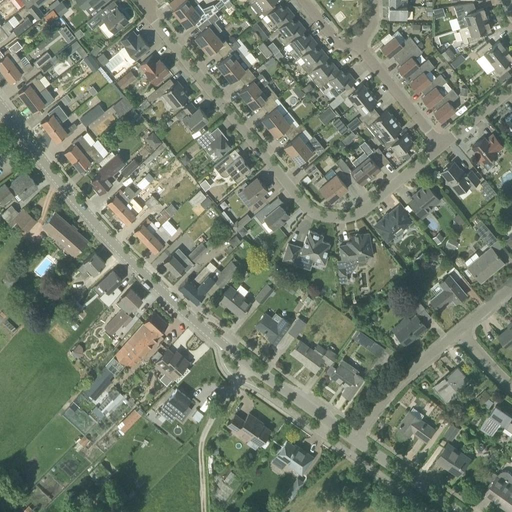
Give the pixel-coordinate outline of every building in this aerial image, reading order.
[(77,0),(84,8),(92,2),(97,8),(106,0),(77,0)] [(176,0),(179,4),(172,10),(179,18),(198,2),(196,0),(176,0)] [(229,0),(228,0),(224,3),(229,8),(233,4),(229,0)] [(270,4),(274,0),(257,0),(264,8),(260,11),(264,16),(267,14),(274,8),(270,4)] [(9,1),(5,5),(12,13),(16,9),(9,1)] [(54,8),(60,16),(65,12),(69,9),(62,1),(60,2),(54,8)] [(214,3),(203,8),(198,2),(179,18),(186,27),(193,21),(198,26),(215,12),(218,9),(214,3)] [(34,3),(28,8),(37,19),(43,14),(38,7),(34,3)] [(472,11),(471,7),(474,6),(473,3),(454,6),(457,15),(457,18),(460,28),(488,18),(485,7),(473,11),(472,11)] [(284,9),(279,4),(274,8),(267,14),(271,19),(267,23),(274,31),(278,28),(291,18),(294,15),(287,6),(284,9)] [(406,18),(407,6),(389,6),(388,18),(406,18)] [(129,21),(117,7),(107,15),(102,9),(93,17),(99,24),(109,37),(114,32),(114,33),(129,21)] [(441,7),(432,8),(434,16),(442,14),(441,7)] [(53,10),(49,13),(53,19),(58,16),(53,10)] [(202,46),(216,34),(222,29),(215,20),(219,17),(215,12),(198,26),(202,31),(194,37),(202,46)] [(17,35),(32,23),(28,18),(13,30),(17,35)] [(295,22),(291,18),(278,28),(282,33),(278,37),(285,45),(290,42),(302,31),(305,29),(298,20),(295,22)] [(481,38),(479,33),(480,33),(492,29),(488,18),(460,28),(458,28),(463,43),(465,44),(484,37),(481,38)] [(0,43),(9,36),(8,35),(12,32),(9,30),(14,26),(9,19),(0,26),(0,43)] [(66,42),(74,37),(64,25),(57,30),(66,42)] [(257,33),(263,40),(268,36),(262,29),(257,33)] [(410,36),(405,39),(398,30),(391,36),(393,38),(385,44),(381,48),(382,49),(381,50),(384,54),(385,54),(387,55),(390,52),(396,60),(416,43),(412,38),(410,36)] [(139,38),(133,31),(121,40),(125,45),(125,46),(136,59),(150,47),(139,34),(141,37),(139,38)] [(306,36),(302,31),(290,42),(294,47),(289,51),(296,59),(301,56),(313,45),(317,43),(309,34),(306,36)] [(223,42),(216,34),(202,46),(209,54),(216,48),(220,53),(230,45),(226,40),(223,42)] [(507,48),(500,39),(491,47),(490,47),(487,43),(489,41),(476,52),(480,57),(484,54),(490,62),(507,48)] [(77,40),(67,47),(71,52),(81,45),(77,40)] [(224,73),(238,61),(243,57),(236,48),(240,45),(236,40),(230,45),(220,53),(224,58),(217,64),(224,73)] [(419,65),(413,58),(422,51),(420,49),(417,44),(416,43),(396,60),(402,67),(399,70),(400,71),(399,72),(402,77),(403,76),(405,77),(408,74),(419,65)] [(313,45),(301,56),(305,61),(301,65),(308,73),(325,59),(328,57),(321,48),(317,50),(313,45)] [(0,68),(3,72),(21,58),(14,50),(15,49),(13,46),(10,48),(3,54),(4,55),(0,58),(0,68)] [(446,61),(453,55),(447,47),(439,53),(446,61)] [(508,69),(505,65),(511,58),(511,53),(507,48),(490,62),(494,67),(491,70),(498,78),(510,68),(508,69)] [(39,67),(52,57),(47,51),(33,62),(38,68),(39,67)] [(152,55),(140,65),(145,71),(154,82),(156,84),(163,78),(162,76),(169,70),(160,59),(157,61),(152,55)] [(44,73),(57,63),(52,57),(39,67),(44,73)] [(26,65),(21,59),(21,58),(3,72),(10,82),(19,75),(21,77),(33,67),(29,62),(26,65)] [(420,89),(431,80),(425,73),(434,66),(428,58),(419,65),(408,74),(413,80),(409,82),(412,86),(411,87),(414,91),(416,91),(417,92),(420,89)] [(329,64),(325,59),(308,73),(319,87),(339,71),(332,62),(329,64)] [(242,80),(252,72),(248,67),(245,70),(238,61),(224,73),(231,81),(238,75),(242,80)] [(339,71),(319,87),(324,93),(329,89),(335,97),(340,94),(352,84),(356,81),(348,72),(345,74),(341,69),(339,71)] [(123,89),(131,82),(137,77),(131,70),(125,75),(117,82),(123,89)] [(41,90),(45,87),(39,79),(43,76),(40,72),(33,78),(26,83),(27,85),(18,92),(26,102),(37,93),(41,90)] [(256,77),(252,72),(242,80),(246,85),(239,91),(246,100),(268,82),(268,81),(262,73),(261,74),(261,73),(256,77)] [(447,92),(441,85),(446,81),(440,73),(431,80),(420,89),(426,96),(423,99),(424,101),(423,102),(426,106),(428,105),(429,107),(432,104),(443,95),(447,92)] [(174,83),(170,78),(147,96),(152,101),(159,96),(160,97),(163,94),(175,109),(188,97),(184,92),(186,91),(177,80),(174,83)] [(265,107),(274,99),(278,97),(267,83),(268,82),(246,100),(253,108),(260,103),(265,107)] [(347,95),(355,105),(371,91),(367,87),(366,88),(362,83),(356,88),(352,84),(340,94),(344,99),(347,95)] [(311,86),(304,91),(308,96),(315,90),(311,86)] [(455,110),(450,103),(458,96),(452,88),(447,92),(443,95),(432,104),(437,109),(433,112),(436,116),(435,117),(439,121),(440,120),(441,122),(455,110)] [(44,107),(51,101),(41,90),(37,93),(26,102),(33,112),(42,105),(44,107)] [(304,94),(301,90),(296,94),(300,98),(304,94)] [(355,105),(362,114),(369,109),(377,102),(374,97),(375,96),(371,91),(355,105)] [(67,94),(61,99),(65,105),(71,100),(67,94)] [(121,117),(122,116),(131,107),(133,105),(125,96),(112,106),(121,117)] [(268,127),(283,115),(276,107),(279,105),(274,99),(265,107),(269,113),(261,119),(268,127)] [(196,109),(191,102),(175,115),(180,120),(182,119),(187,125),(191,130),(194,129),(195,130),(206,120),(207,116),(199,107),(196,109)] [(322,123),(335,116),(329,106),(316,114),(322,123)] [(139,112),(134,107),(133,108),(132,108),(131,107),(122,116),(124,117),(123,117),(131,124),(140,114),(138,113),(139,112)] [(49,132),(60,123),(54,116),(59,112),(55,108),(49,113),(50,115),(41,122),(49,132)] [(390,114),(386,110),(378,116),(371,122),(379,131),(395,118),(391,113),(390,114)] [(90,115),(82,121),(85,126),(94,119),(90,115)] [(290,124),(283,115),(268,127),(276,136),(283,130),(287,135),(297,127),(292,121),(290,124)] [(357,116),(347,125),(351,130),(361,122),(357,116)] [(332,123),(337,129),(343,124),(339,118),(332,123)] [(391,145),(399,138),(395,134),(402,128),(398,124),(399,123),(395,118),(379,131),(383,136),(379,140),(382,144),(383,144),(387,148),(391,145)] [(73,130),(77,127),(74,123),(65,130),(60,123),(49,132),(56,141),(65,134),(67,136),(73,131),(73,130)] [(291,154),(305,143),(298,134),(305,129),(301,123),(297,127),(287,135),(291,140),(284,146),(291,154)] [(225,135),(218,126),(209,133),(207,131),(208,129),(210,130),(209,129),(197,138),(203,146),(207,143),(212,148),(207,152),(214,160),(219,156),(231,146),(223,136),(225,135)] [(407,132),(399,138),(391,145),(398,155),(401,153),(405,150),(413,142),(410,138),(411,137),(407,132)] [(83,152),(91,145),(83,136),(81,134),(71,142),(73,144),(64,151),(72,161),(83,152)] [(486,139),(485,139),(486,139),(482,142),(480,139),(472,147),(478,155),(476,156),(482,163),(487,169),(494,163),(494,160),(491,156),(503,146),(493,134),(486,139)] [(159,139),(151,145),(154,148),(161,142),(159,139)] [(367,154),(372,150),(365,141),(359,145),(367,154)] [(164,142),(151,154),(154,158),(167,146),(164,142)] [(319,154),(315,149),(312,151),(305,143),(291,154),(298,163),(305,157),(309,162),(319,154)] [(90,165),(97,160),(96,159),(98,157),(96,153),(98,151),(92,144),(91,145),(83,152),(72,161),(80,171),(89,163),(90,165)] [(385,165),(389,162),(389,161),(382,152),(377,156),(385,165)] [(100,194),(112,183),(111,182),(116,178),(113,174),(126,163),(117,153),(98,170),(100,172),(91,180),(95,184),(93,186),(100,194)] [(234,160),(228,154),(214,166),(221,175),(222,175),(223,176),(224,176),(225,176),(226,176),(227,176),(228,175),(230,173),(236,181),(250,169),(246,163),(240,155),(234,160)] [(380,169),(369,155),(363,160),(360,155),(356,158),(372,178),(376,175),(375,174),(380,169)] [(344,173),(350,168),(340,157),(335,161),(339,166),(344,173)] [(368,181),(372,178),(356,158),(352,161),(356,166),(350,171),(362,184),(367,180),(368,181)] [(126,177),(139,164),(134,159),(121,171),(126,177)] [(465,175),(453,161),(447,167),(448,167),(441,172),(446,178),(446,183),(450,184),(458,194),(468,185),(470,188),(479,180),(471,170),(465,175)] [(309,175),(318,168),(313,162),(304,169),(309,175)] [(344,173),(339,166),(334,171),(333,169),(325,175),(328,179),(328,180),(339,194),(348,187),(342,180),(347,176),(344,173)] [(18,201),(38,186),(26,171),(11,182),(16,187),(11,191),(5,183),(0,186),(0,198),(3,203),(13,195),(18,201)] [(148,172),(144,177),(149,182),(154,178),(148,172)] [(331,201),(339,194),(328,180),(324,175),(313,184),(318,189),(319,188),(331,201)] [(144,187),(149,182),(144,177),(136,184),(139,187),(142,189),(144,187)] [(253,210),(266,199),(262,194),(267,189),(257,177),(243,189),(250,197),(245,202),(253,210)] [(201,182),(200,183),(201,184),(205,190),(211,186),(205,179),(201,182)] [(491,196),(496,193),(485,180),(481,183),(485,188),(491,196)] [(440,199),(426,184),(418,190),(419,191),(416,194),(415,193),(413,195),(415,198),(409,203),(421,218),(428,213),(426,210),(440,199)] [(117,213),(131,200),(136,195),(142,189),(139,187),(134,192),(128,185),(122,191),(120,189),(107,202),(117,213)] [(140,201),(149,192),(144,187),(142,189),(136,195),(131,200),(117,213),(127,223),(143,208),(139,205),(137,207),(134,203),(138,199),(140,201)] [(199,190),(188,200),(194,207),(205,197),(206,196),(199,189),(199,190)] [(171,203),(165,209),(171,215),(177,210),(171,203)] [(269,203),(255,215),(262,223),(266,220),(274,229),(289,217),(279,204),(273,209),(269,203)] [(0,221),(6,227),(9,223),(8,222),(19,212),(11,205),(1,214),(2,216),(0,217),(0,221)] [(394,235),(403,227),(410,222),(398,207),(375,225),(380,231),(380,234),(382,234),(387,240),(394,235)] [(27,231),(37,221),(24,208),(9,223),(12,226),(17,221),(27,231)] [(162,224),(171,215),(165,209),(160,213),(161,215),(157,219),(162,224)] [(66,246),(75,254),(87,240),(55,212),(43,225),(66,246)] [(237,220),(234,222),(232,224),(231,225),(236,231),(237,230),(251,218),(248,213),(238,221),(237,220)] [(144,241),(153,233),(146,226),(151,221),(148,217),(134,230),(144,241)] [(488,228),(483,222),(477,227),(475,229),(480,235),(488,228)] [(161,224),(158,228),(153,233),(144,241),(154,252),(172,235),(161,224)] [(306,236),(302,248),(300,247),(288,243),(283,259),(295,263),(298,253),(314,258),(313,260),(325,264),(328,256),(325,255),(329,243),(321,240),(323,235),(309,230),(307,236),(306,236)] [(373,256),(369,233),(360,235),(359,234),(359,235),(356,235),(355,235),(351,236),(352,242),(347,243),(347,244),(339,246),(342,261),(350,259),(350,260),(356,259),(357,261),(360,263),(362,263),(365,261),(367,260),(367,257),(373,256)] [(233,247),(241,241),(236,235),(229,241),(233,247)] [(213,245),(208,240),(204,244),(201,242),(188,255),(195,262),(213,245)] [(495,270),(504,262),(491,247),(468,266),(481,282),(480,280),(494,269),(495,270)] [(94,273),(105,262),(94,251),(83,262),(84,262),(77,268),(82,273),(89,267),(94,273)] [(181,262),(172,253),(163,261),(176,275),(184,266),(191,260),(187,256),(181,262)] [(239,268),(231,261),(232,260),(231,260),(221,271),(217,267),(213,272),(212,272),(209,276),(208,274),(187,296),(196,304),(206,293),(204,291),(214,280),(222,287),(239,268)] [(209,276),(212,272),(205,266),(192,280),(188,277),(178,288),(187,296),(208,274),(209,276)] [(276,268),(267,277),(278,287),(287,278),(276,268)] [(109,308),(122,292),(115,286),(119,281),(109,272),(97,286),(104,292),(98,300),(109,308)] [(9,287),(15,279),(13,278),(7,274),(2,281),(9,287)] [(455,303),(466,294),(450,275),(439,284),(444,289),(430,300),(439,310),(452,299),(455,303)] [(262,304),(267,298),(273,291),(274,289),(267,283),(254,297),(262,304)] [(241,314),(251,303),(230,286),(219,299),(231,309),(232,307),(241,314)] [(130,287),(121,296),(122,297),(117,303),(122,308),(104,327),(112,335),(122,324),(125,326),(132,318),(128,313),(142,299),(130,287)] [(414,297),(410,292),(403,298),(407,304),(409,302),(418,313),(424,308),(415,297),(414,297)] [(73,295),(64,303),(69,308),(78,300),(73,295)] [(130,368),(135,363),(161,335),(159,333),(167,323),(154,311),(113,356),(124,367),(126,365),(130,368)] [(278,323),(264,313),(256,325),(263,331),(263,332),(269,336),(268,337),(275,343),(290,323),(283,317),(278,323)] [(426,327),(416,315),(411,319),(407,315),(399,322),(402,326),(395,332),(404,343),(417,333),(418,334),(426,327)] [(297,317),(286,331),(292,335),(303,321),(297,317)] [(509,349),(511,346),(511,321),(511,322),(511,323),(511,324),(499,336),(509,349)] [(313,350),(299,340),(290,352),(303,362),(304,361),(308,364),(307,366),(314,371),(323,360),(329,364),(337,354),(328,347),(326,349),(317,343),(313,350)] [(372,340),(367,348),(379,357),(384,349),(372,340)] [(173,354),(168,349),(156,362),(173,378),(188,361),(176,350),(173,354)] [(355,374),(340,363),(331,376),(340,382),(339,383),(341,384),(342,383),(346,386),(342,392),(350,398),(363,378),(355,373),(355,374)] [(95,399),(112,381),(109,379),(114,373),(105,365),(84,389),(95,399)] [(469,381),(458,367),(447,376),(446,375),(444,376),(445,378),(436,386),(435,385),(452,406),(460,400),(454,393),(469,381)] [(113,386),(95,406),(104,415),(122,395),(113,386)] [(190,399),(177,388),(164,404),(181,418),(190,408),(191,409),(191,408),(186,403),(190,399)] [(490,397),(486,392),(482,396),(481,395),(476,400),(480,406),(490,397)] [(511,422),(510,421),(511,417),(511,416),(496,405),(481,427),(492,435),(501,422),(506,425),(505,427),(511,432),(511,422)] [(124,433),(141,416),(134,409),(122,421),(124,423),(120,428),(124,433)] [(435,429),(421,419),(410,411),(405,418),(405,419),(402,423),(401,424),(400,427),(399,426),(399,427),(410,435),(414,430),(417,432),(416,433),(427,441),(435,429)] [(262,422),(249,413),(244,420),(235,414),(227,425),(249,440),(250,438),(259,444),(270,429),(261,423),(262,422)] [(452,422),(444,434),(453,440),(461,428),(452,422)] [(84,446),(90,440),(85,435),(79,441),(84,446)] [(294,446),(286,440),(272,462),(282,469),(287,461),(296,467),(295,469),(302,474),(313,457),(295,444),(294,446)] [(459,476),(471,459),(449,443),(437,460),(459,476)] [(98,482),(109,471),(100,462),(89,473),(98,482)] [(511,511),(511,490),(508,488),(511,483),(511,481),(511,474),(510,473),(509,472),(508,471),(506,471),(505,471),(504,471),(503,471),(502,471),(501,472),(500,473),(491,485),(498,490),(492,499),(511,511)] [(292,498),(296,492),(290,488),(286,494),(292,498)]
